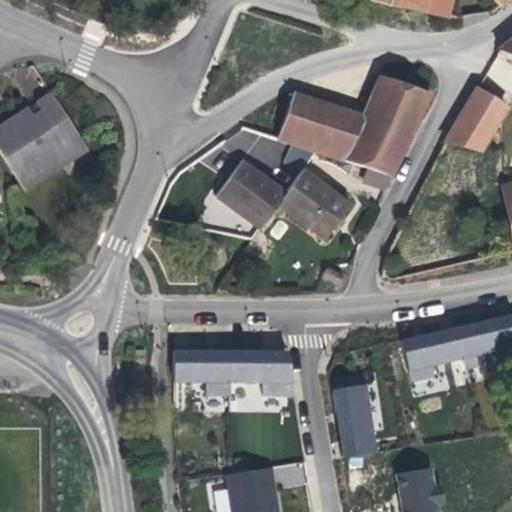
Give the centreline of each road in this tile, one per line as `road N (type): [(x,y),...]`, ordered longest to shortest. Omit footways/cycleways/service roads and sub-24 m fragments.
road 1 (residential): [(343,302),(363,246),(471,40)]
road 2 (residential): [(168,133),(285,68),(337,50),(394,45)]
road 3 (residential): [(300,307),(336,511)]
road 4 (residential): [(0,16),(187,91)]
road 5 (tertiary): [(300,307),(155,306),(100,296)]
road 6 (residential): [(168,133),(100,296)]
road 7 (tertiary): [(511,280),(343,302)]
road 8 (tertiary): [(118,511),(103,422),(82,379)]
road 9 (residential): [(280,0),(352,20),(394,45)]
